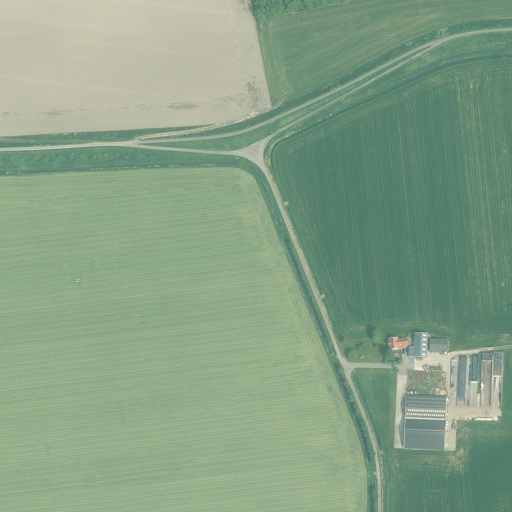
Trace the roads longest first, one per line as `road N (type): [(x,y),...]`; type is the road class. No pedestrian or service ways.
road 1 (unclassified): [(378,511),(368,430),(262,168)]
road 2 (unclassified): [(448,38),(251,129),(129,144)]
road 3 (track): [(129,144),(271,107),(249,0)]
road 4 (unclassified): [(266,139),(448,38)]
road 5 (unclassified): [(0,150),(129,144)]
